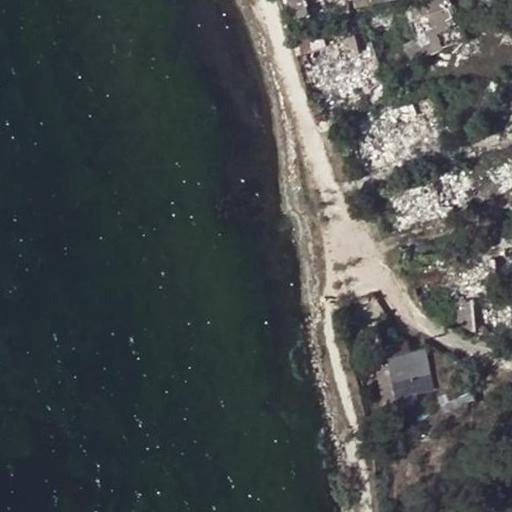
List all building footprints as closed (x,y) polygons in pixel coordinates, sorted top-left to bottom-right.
[(290,0),(294,16),(347,3),(346,0),(290,0)] [(410,59),(467,38),(455,4),(452,5),(450,0),(415,0),(416,1),(403,6),(415,39),(404,43),(410,59)] [(309,51),(339,40),(334,25),(290,35),(296,55),(309,51)] [(309,51),(314,65),(326,94),(329,102),(372,85),(354,34),(339,40),(309,51)] [(326,94),(314,65),(303,69),(314,99),(326,94)] [(511,80),(502,81),(503,106),(511,105),(511,80)] [(357,121),(371,167),(414,154),(412,148),(425,144),(418,120),(439,114),(433,93),(390,106),(391,111),(357,121)] [(391,198),(397,221),(414,216),(417,226),(443,218),(442,212),(452,209),(454,216),(470,212),(465,194),(467,193),(463,177),(458,178),(454,166),(429,173),(432,181),(405,189),(407,193),(391,198)] [(511,169),(489,183),(499,198),(504,196),(511,207),(511,169)] [(455,271),(461,324),(474,331),(493,329),(486,268),(455,271)] [(405,341),(385,346),(388,364),(376,367),(386,412),(419,405),(417,395),(432,391),(422,348),(408,351),(405,341)]
